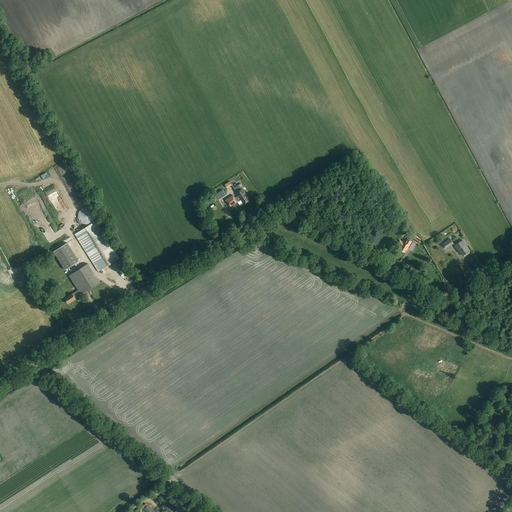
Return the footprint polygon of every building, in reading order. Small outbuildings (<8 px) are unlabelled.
[(230,182),(234,188),(238,195),(235,198),(233,195),(225,200),(230,207),(237,202),(237,201),(241,199),(244,204),(250,200),(242,189),(239,184),(238,185),(235,179),(230,182)] [(84,207),(83,208),(82,209),(80,210),(79,211),(78,213),(78,215),(78,217),(79,219),(80,221),(81,223),(83,224),(85,224),(87,224),(88,224),(90,224),(91,223),(93,222),(94,220),(95,217),(95,216),(95,214),(95,213),(94,212),(93,210),(92,209),(91,208),(89,207),(87,207),(86,207),(84,207)] [(75,234),(99,271),(120,258),(96,221),(75,234)] [(403,242),(402,242),(399,240),(396,245),(401,247),(399,249),(405,252),(407,249),(411,241),(410,241),(411,239),(417,242),(419,238),(414,235),(413,236),(410,234),(407,239),(405,243),(403,242)] [(454,244),(450,238),(442,244),(446,249),(454,244)] [(463,255),(469,251),(464,245),(465,244),(462,240),(454,246),(459,253),(461,252),(463,255)] [(79,261),(67,242),(56,249),(68,268),(79,261)] [(65,298),(68,303),(75,298),(75,297),(81,293),(81,294),(100,282),(87,263),(69,275),(78,290),(72,294),(72,293),(65,298)] [(183,511),(178,507),(175,511),(166,502),(161,507),(165,511),(183,511)]
